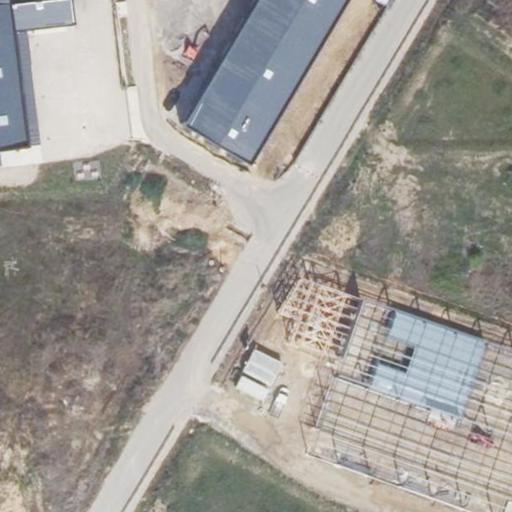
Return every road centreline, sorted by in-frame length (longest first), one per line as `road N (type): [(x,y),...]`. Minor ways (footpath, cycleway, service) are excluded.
road 1 (unclassified): [(282,218),(106,511)]
road 2 (unclassified): [(134,0),(151,120),(170,142),(282,218)]
road 3 (unclassified): [(413,0),(282,218)]
